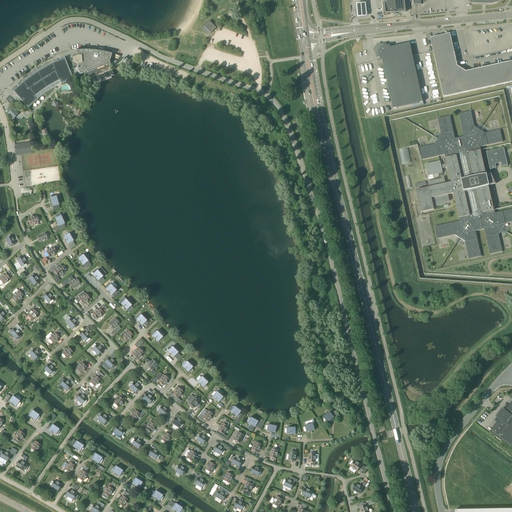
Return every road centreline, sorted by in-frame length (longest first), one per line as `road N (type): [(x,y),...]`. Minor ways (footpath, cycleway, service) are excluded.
road 1 (unclassified): [(392,511),(311,190),(276,105),(83,21),(64,22),(38,39)]
road 2 (primary): [(416,511),(351,244)]
road 3 (primary): [(300,43),(351,244)]
road 4 (primary): [(351,244),(309,42)]
road 5 (residential): [(30,493),(82,416),(130,365)]
road 6 (unclassified): [(442,511),(440,460),(505,376)]
